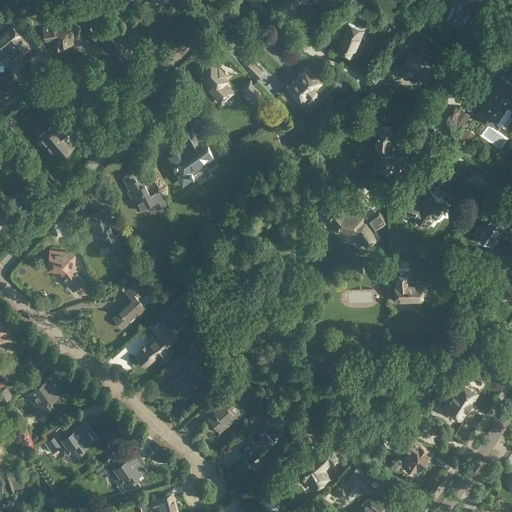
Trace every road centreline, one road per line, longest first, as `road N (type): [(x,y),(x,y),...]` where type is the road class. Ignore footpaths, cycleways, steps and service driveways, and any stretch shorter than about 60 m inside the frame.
road 1 (residential): [(210,471),(0,288)]
road 2 (residential): [(0,274),(169,62)]
road 3 (secondary): [(444,511),(511,409)]
